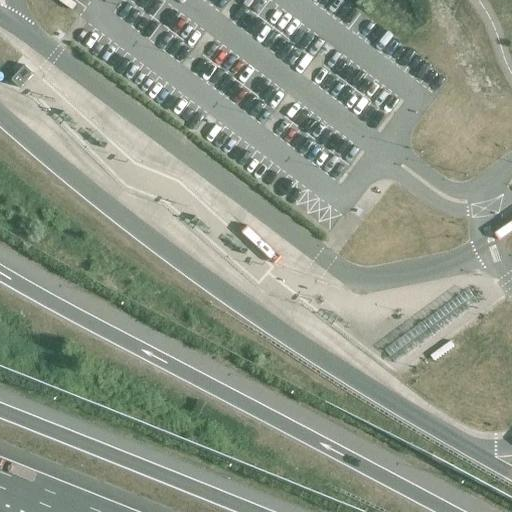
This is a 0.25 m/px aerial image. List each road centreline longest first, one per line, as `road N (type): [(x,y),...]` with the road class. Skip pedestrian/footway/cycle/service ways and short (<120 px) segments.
road 1 (motorway): [(447,511),(0,273)]
road 2 (motorway): [(248,511),(0,414)]
